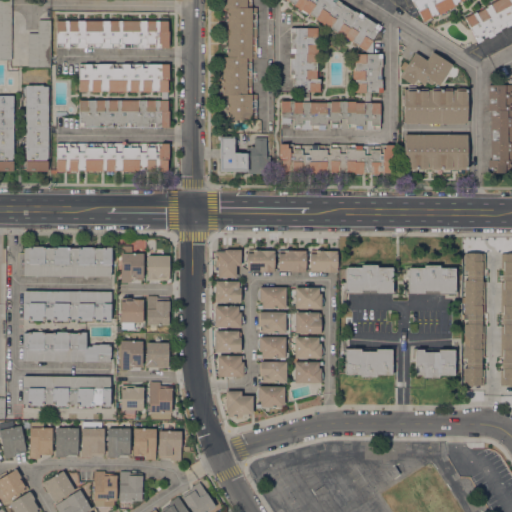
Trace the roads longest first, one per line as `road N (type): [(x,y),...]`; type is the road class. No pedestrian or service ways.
road 1 (residential): [(195,0),(193,374),(217,456),(251,511)]
road 2 (residential): [(511,436),(486,425),(329,424),(217,456)]
road 3 (secondary): [(309,212),(511,212)]
road 4 (residential): [(181,481),(167,469),(0,466)]
